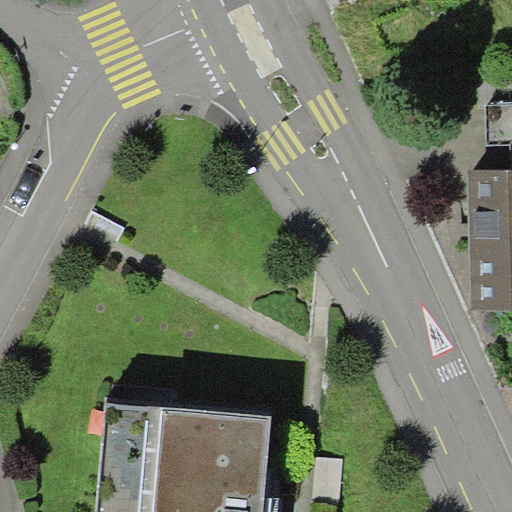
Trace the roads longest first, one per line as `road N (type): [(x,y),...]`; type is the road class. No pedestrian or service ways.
road 1 (tertiary): [(232,7),(488,511)]
road 2 (residential): [(92,81),(0,274)]
road 3 (residential): [(232,7),(124,56),(92,81)]
